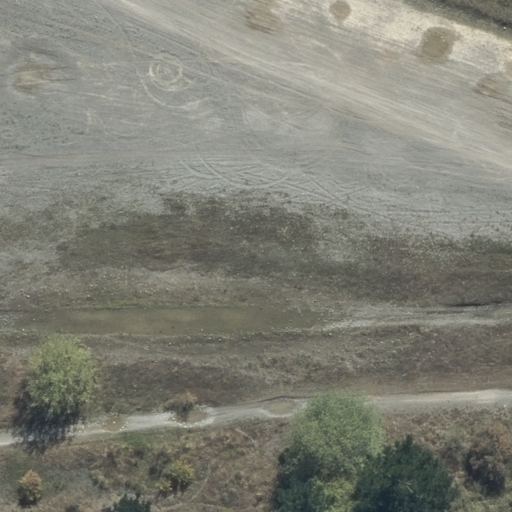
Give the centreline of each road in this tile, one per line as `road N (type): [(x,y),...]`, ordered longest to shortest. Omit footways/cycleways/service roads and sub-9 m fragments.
road 1 (track): [(0,432),(511,394)]
road 2 (track): [(327,0),(511,79)]
